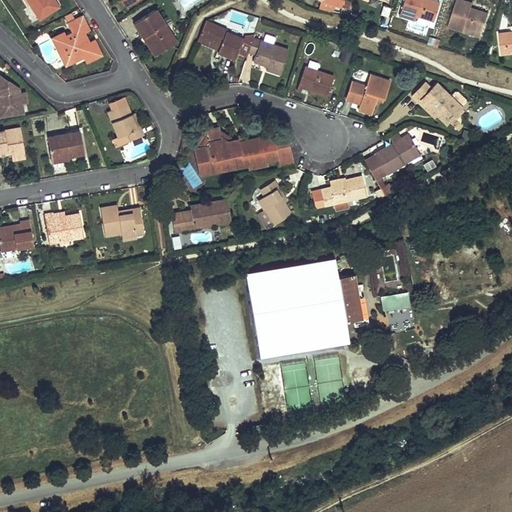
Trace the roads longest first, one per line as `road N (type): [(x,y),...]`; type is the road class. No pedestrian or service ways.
road 1 (unclassified): [(511,326),(462,367),(340,425),(0,499)]
road 2 (residential): [(137,75),(166,119),(161,162),(0,196)]
road 3 (residential): [(0,39),(61,90),(137,75)]
